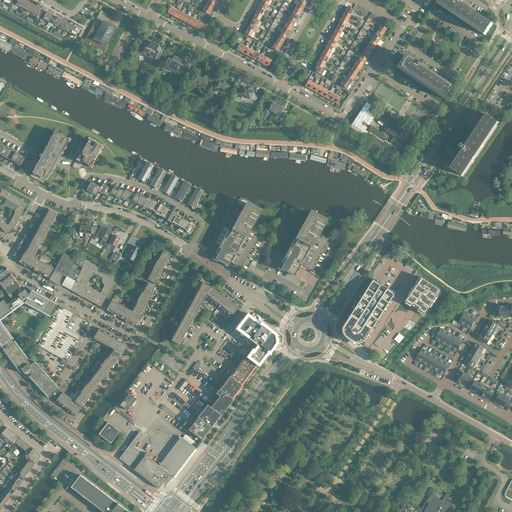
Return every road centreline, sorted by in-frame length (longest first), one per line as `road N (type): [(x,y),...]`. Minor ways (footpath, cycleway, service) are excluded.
road 1 (secondary): [(171,510),(38,409),(9,376)]
road 2 (secondary): [(296,345),(171,510)]
road 3 (secondary): [(4,380),(51,430),(157,511)]
road 4 (secondary): [(182,511),(305,351)]
road 5 (secondary): [(510,25),(403,193)]
road 6 (secondary): [(403,193),(511,36)]
road 7 (residential): [(187,249),(200,220),(137,185),(89,175),(72,204)]
road 8 (residential): [(422,30),(435,11),(474,38),(450,74),(410,48)]
road 9 (residential): [(3,511),(47,454),(0,411)]
road 10 (residential): [(375,69),(341,118),(281,86)]
road 11 (residential): [(72,204),(135,218),(187,249)]
